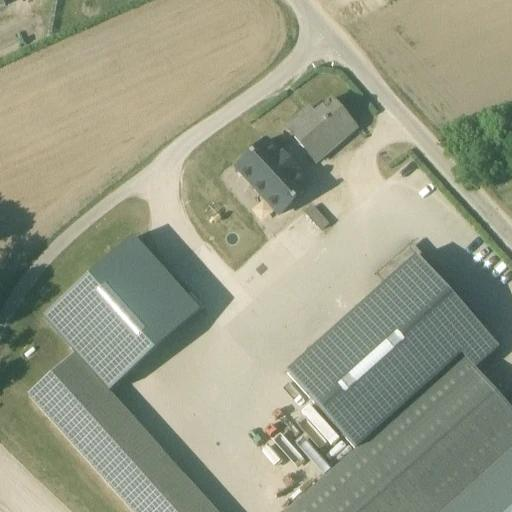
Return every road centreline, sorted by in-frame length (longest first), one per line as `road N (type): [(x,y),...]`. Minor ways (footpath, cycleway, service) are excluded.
road 1 (unclassified): [(0,325),(23,284),(83,222),(329,36)]
road 2 (unclassified): [(511,241),(329,36)]
